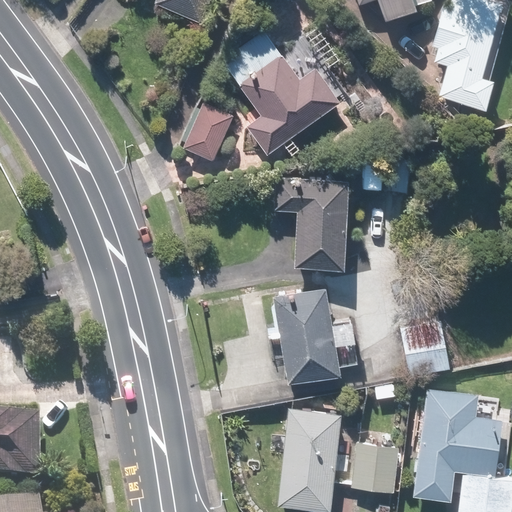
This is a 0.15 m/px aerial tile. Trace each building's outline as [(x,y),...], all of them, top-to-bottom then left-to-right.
[(157,0),(203,19),(210,0),(157,0)] [(417,0),(382,0),(387,13),(418,2),(417,0)] [(511,0),(441,0),(433,59),(449,62),(444,92),(491,98),(499,39),(511,41),(511,0)] [(247,122),(268,152),(343,97),(317,63),(300,76),(282,51),(241,81),(263,111),(247,122)] [(185,144),(215,158),(236,112),(206,98),(185,144)] [(414,157),(385,156),(383,188),(412,190),(414,157)] [(352,177),(276,173),(274,203),(299,205),(296,260),(347,263),(352,177)] [(330,279),(273,289),(289,377),(344,368),(343,361),(360,358),(352,312),(336,315),(330,279)] [(442,310),(401,320),(414,372),(455,362),(442,310)] [(399,377),(370,378),(372,399),(400,397),(399,377)] [(478,388),(426,385),(415,490),(453,494),(454,490),(462,491),(460,511),(511,511),(511,475),(496,474),(501,426),(494,426),(497,400),(477,398),(478,388)] [(345,408),(290,400),(280,500),(333,505),(335,483),(395,488),(400,435),(343,430),(345,408)] [(0,476),(42,477),(42,413),(0,411),(0,476)] [(0,511),(44,511),(42,496),(0,503),(0,511)]
